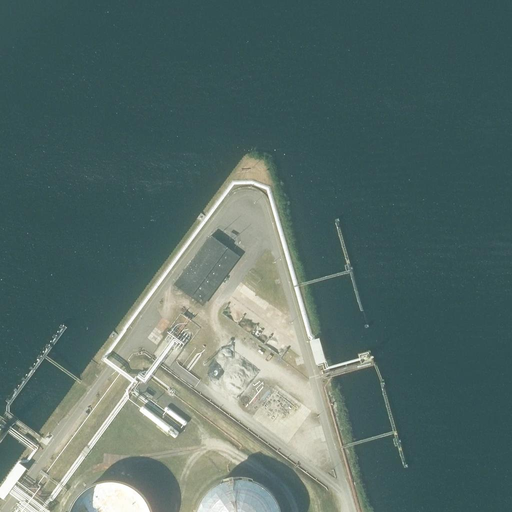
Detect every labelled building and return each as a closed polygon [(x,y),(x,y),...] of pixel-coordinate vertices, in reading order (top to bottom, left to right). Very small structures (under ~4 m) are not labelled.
[(201,282),(227,248),(211,236),(175,284),(191,296),(202,305),(213,291),(201,282)] [(213,291),(202,305),(203,306),(240,257),(227,247),(227,248),(201,282),(213,291)] [(242,288),(253,297),(257,292),(245,284),(242,288)] [(320,338),(309,341),(316,364),(326,362),(320,338)] [(179,432),(144,405),(143,405),(142,406),(141,407),(140,408),(140,409),(140,410),(140,411),(175,438),(176,437),(177,437),(178,436),(179,435),(179,434),(179,433),(179,432)] [(187,422),(168,406),(167,406),(166,407),(165,408),(165,409),(164,410),(184,425),(185,425),(186,425),(187,424),(187,423),(187,422)] [(27,469),(19,462),(0,487),(0,496),(4,499),(27,469)] [(215,486),(213,488),(210,490),(209,492),(207,494),(206,495),(204,497),(203,499),(202,501),(201,503),(201,504),(200,507),(199,509),(199,510),(198,511),(280,511),(280,510),(280,509),(279,506),(278,504),(277,502),(276,499),(274,496),(272,493),(270,492),(268,489),(265,487),(262,485),(260,484),(257,482),(254,481),(251,480),(247,479),(245,479),(243,479),(240,478),(237,479),(233,479),(230,480),(227,480),(223,482),(220,483),(218,484),(215,486)] [(152,511),(151,509),(151,507),(150,505),(149,503),(148,501),(146,499),(145,497),(143,495),(141,493),(139,491),(138,490),(136,488),(134,487),(132,486),(129,484),(127,483),(123,482),(121,482),(119,481),(117,481),(115,481),(112,481),(109,481),(106,481),(104,481),(102,482),(99,482),(97,483),(95,484),(93,485),(91,486),(89,487),(87,489),(84,491),(83,492),(81,494),(79,496),(77,498),(76,500),(75,502),(74,504),(73,506),(72,508),(71,511),(70,511),(152,511)]
